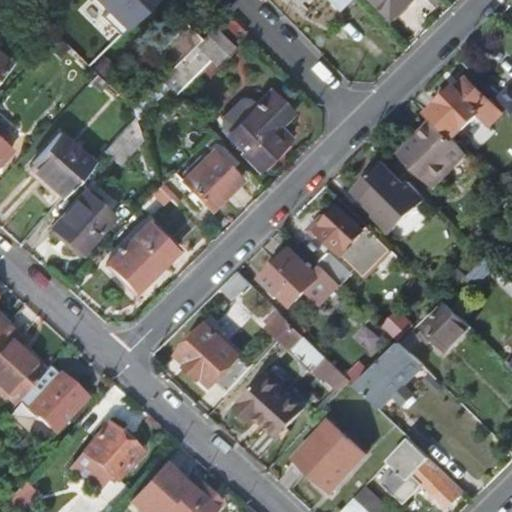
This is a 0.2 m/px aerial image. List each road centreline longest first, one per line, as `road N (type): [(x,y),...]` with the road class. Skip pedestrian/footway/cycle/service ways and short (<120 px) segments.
road 1 (unclassified): [(117,363),(362,121)]
road 2 (unclassified): [(117,363),(280,511)]
road 3 (unclassified): [(362,121),(486,0)]
road 4 (unclassified): [(243,0),(362,121)]
road 5 (unclassified): [(0,256),(117,363)]
